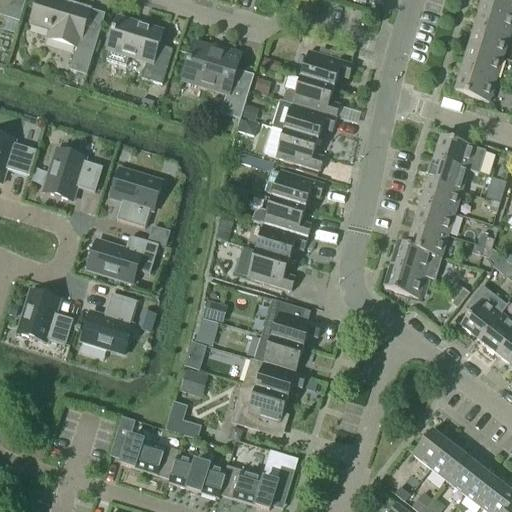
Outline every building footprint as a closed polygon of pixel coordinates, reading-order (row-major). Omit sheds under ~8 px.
[(0,0),(0,18),(7,21),(19,24),(25,0),(0,0)] [(70,73),(86,78),(99,36),(83,32),(89,12),(48,0),(38,0),(31,28),(49,34),(47,41),(77,50),(70,73)] [(511,0),(484,0),(482,8),(511,16),(511,0)] [(511,16),(482,8),(475,29),(509,39),(511,27),(511,16)] [(109,52),(106,63),(125,69),(128,58),(147,64),(141,81),(161,88),(172,52),(170,52),(168,56),(157,52),(162,35),(116,21),(107,51),(109,52)] [(475,29),(469,51),(502,61),(509,39),(475,29)] [(230,142),(234,143),(237,133),(240,123),(240,122),(240,121),(244,109),(254,78),(236,72),(240,57),(222,51),(221,55),(213,52),(213,51),(194,45),(181,84),(200,89),(225,97),(220,116),(236,121),(230,142)] [(469,51),(462,73),(496,83),(502,61),(469,51)] [(309,55),(300,82),(334,92),(338,78),(348,82),(352,68),(339,64),(341,58),(329,54),(329,55),(320,52),(318,58),(309,55)] [(280,67),(264,62),(262,70),(277,75),(280,67)] [(489,105),(496,83),(462,73),(456,95),(489,105)] [(270,85),(258,82),(253,96),(265,100),(270,85)] [(282,105),(292,108),(336,121),(340,108),(329,105),(333,92),(300,82),(296,96),(289,93),(285,96),(282,105)] [(280,105),(272,130),(284,134),(317,144),(322,131),(332,134),(336,121),(292,108),(282,105),(280,105)] [(244,109),(240,121),(252,124),(255,113),(244,109)] [(256,128),(240,123),(237,133),(252,138),(256,128)] [(272,130),(264,156),(276,160),(276,161),(320,175),(324,161),(313,158),(317,144),(284,134),(272,130)] [(29,180),(37,154),(14,147),(15,145),(0,139),(0,186),(2,187),(6,173),(29,180)] [(484,154),(441,141),(434,163),(467,173),(477,176),(484,154)] [(95,196),(103,171),(84,165),(85,162),(56,153),(43,196),(72,205),(77,191),(95,196)] [(503,165),(511,167),(511,164),(511,157),(506,156),(503,165)] [(253,161),(251,170),(262,173),(265,165),(253,161)] [(434,163),(427,185),(461,195),(467,173),(434,163)] [(497,179),(506,182),(509,173),(499,171),(497,179)] [(153,215),(162,186),(119,173),(110,202),(122,205),(117,224),(144,232),(150,214),(153,215)] [(271,175),(265,196),(272,198),(271,201),(305,212),(310,198),(320,201),(324,188),(280,174),(279,177),(271,175)] [(488,191),(503,196),(506,186),(491,182),(488,191)] [(427,185),(421,207),(454,217),(461,195),(427,185)] [(232,190),(225,188),(223,196),(230,198),(232,190)] [(301,225),(305,212),(271,201),(267,216),(266,215),(264,214),(263,214),(260,214),(259,214),(258,215),(256,216),(255,217),(254,218),(253,224),(263,227),(308,241),(312,228),(301,225)] [(496,217),(499,208),(491,205),(488,215),(496,217)] [(421,207),(414,229),(447,239),(454,217),(421,207)] [(263,227),(255,254),(289,264),(294,251),(304,254),(308,241),(263,227)] [(431,259),(440,261),(447,239),(414,229),(407,250),(431,259)] [(152,231),(148,246),(159,249),(165,251),(169,237),(152,231)] [(219,232),(216,242),(228,245),(231,235),(219,232)] [(480,238),(477,249),(484,251),(486,241),(487,240),(480,238)] [(150,278),(159,249),(148,246),(130,240),(126,254),(96,245),(88,273),(132,287),(137,274),(150,278)] [(494,243),(489,242),(486,241),(484,251),(492,253),(494,243)] [(398,247),(391,270),(424,280),(434,283),(440,261),(431,259),(407,250),(398,247)] [(489,263),(492,253),(484,251),(481,260),(489,263)] [(285,277),(289,264),(255,254),(247,280),(292,294),(296,281),(285,277)] [(492,255),(489,262),(494,268),(498,260),(492,255)] [(384,292),(418,302),(424,280),(391,270),(384,292)] [(463,292),(457,300),(463,305),(469,297),(463,292)] [(471,318),(461,331),(480,345),(502,318),(507,311),(483,292),(466,314),(471,318)] [(73,324),(55,318),(59,304),(31,295),(17,337),(46,346),(47,343),(65,349),(73,324)] [(124,358),(133,329),(130,328),(137,305),(112,297),(104,320),(90,316),(81,345),(124,358)] [(451,308),(457,312),(463,305),(457,300),(451,308)] [(206,304),(202,320),(212,323),(216,307),(206,304)] [(272,305),(261,339),(303,352),(307,338),(317,341),(321,329),(307,325),(310,316),(310,315),(302,313),(272,304),(272,305)] [(19,309),(12,306),(8,318),(15,320),(19,309)] [(480,345),(498,359),(511,341),(511,325),(502,318),(480,345)] [(295,377),(303,352),(261,339),(254,364),(295,377)] [(511,341),(498,359),(511,370),(511,341)] [(188,358),(184,370),(199,375),(203,363),(188,358)] [(254,364),(252,364),(244,389),(288,402),(291,392),(301,395),(305,383),(294,380),(295,377),(254,364)] [(186,372),(180,394),(201,400),(207,378),(186,372)] [(261,435),(265,423),(280,428),(288,402),(244,389),(233,426),(261,435)] [(130,441),(135,425),(121,421),(113,450),(125,454),(120,468),(169,483),(170,483),(177,460),(178,461),(179,457),(130,441)] [(238,443),(241,434),(232,432),(229,440),(238,443)] [(413,459),(430,473),(449,448),(432,435),(413,459)] [(430,473),(447,486),(466,461),(449,448),(430,473)] [(220,497),(219,498),(220,498),(263,511),(269,511),(273,500),(285,503),(287,497),(294,475),(298,463),(269,455),(261,482),(228,472),(227,471),(226,475),(226,476),(220,497)] [(168,487),(218,502),(219,502),(220,498),(219,498),(226,476),(226,475),(178,461),(177,460),(170,483),(169,483),(168,487)] [(447,486),(461,497),(464,500),(483,475),(466,461),(447,486)] [(464,500),(479,511),(482,511),(500,488),(483,475),(464,500)] [(482,511),(508,511),(511,508),(511,497),(500,488),(482,511)] [(410,499),(407,497),(400,491),(395,498),(405,506),(410,499)]
